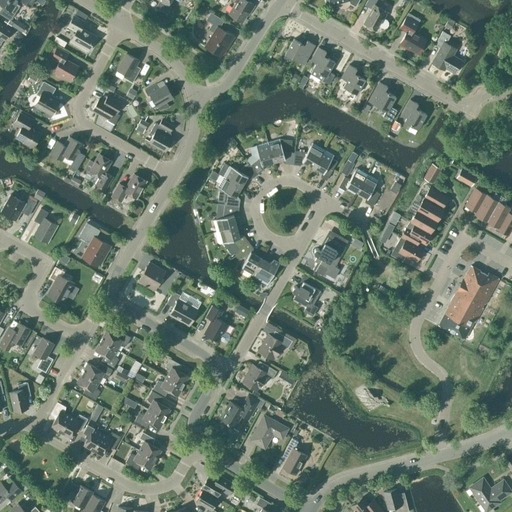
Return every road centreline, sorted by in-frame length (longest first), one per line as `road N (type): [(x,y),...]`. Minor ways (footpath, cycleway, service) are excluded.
road 1 (residential): [(511,265),(464,238),(414,325),(417,350),(446,383),(443,456)]
road 2 (residential): [(511,93),(485,93),(469,108),(453,104),(278,1)]
road 3 (residential): [(168,177),(77,126),(115,24)]
road 4 (residential): [(192,454),(176,482),(156,494),(134,491),(35,429)]
road 5 (residential): [(80,339),(21,306),(44,262),(0,238)]
road 6 (residential): [(291,257),(254,230),(259,198),(287,187),(325,200)]
road 7 (residential): [(309,511),(351,480),(443,456)]
road 8 (residential): [(112,302),(111,274),(168,177)]
road 9 (residential): [(189,102),(223,85),(278,1)]
road 10 (residential): [(222,366),(112,302)]
road 11 (residential): [(303,511),(192,454)]
